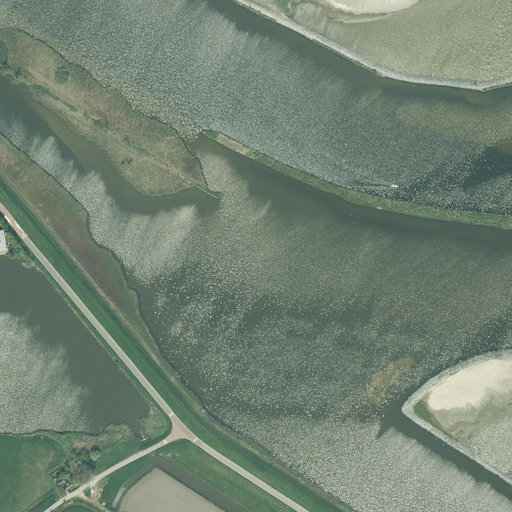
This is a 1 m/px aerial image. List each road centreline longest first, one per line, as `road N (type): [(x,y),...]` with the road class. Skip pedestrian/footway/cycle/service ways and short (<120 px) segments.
road 1 (tertiary): [(183,430),(0,208)]
road 2 (unclassified): [(47,511),(183,430)]
road 3 (track): [(199,428),(325,511)]
road 4 (tertiary): [(303,511),(183,430)]
